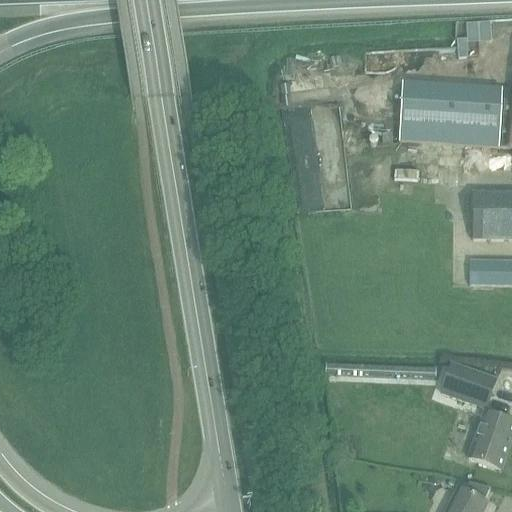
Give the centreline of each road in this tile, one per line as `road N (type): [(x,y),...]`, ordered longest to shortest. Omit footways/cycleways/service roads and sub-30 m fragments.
road 1 (tertiary): [(227,505),(143,0)]
road 2 (motorway): [(0,46),(45,27),(215,0)]
